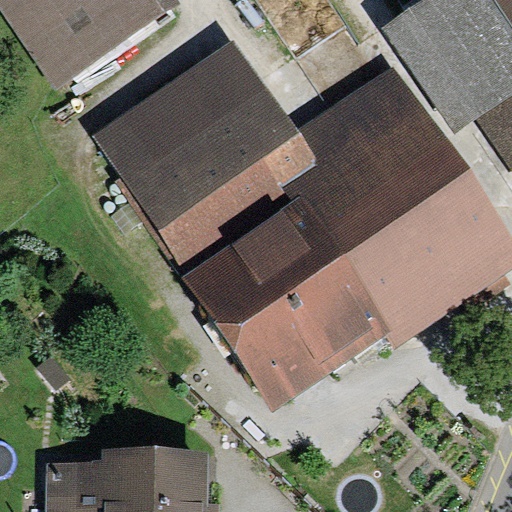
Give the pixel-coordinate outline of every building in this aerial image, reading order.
[(170,0),(0,0),(0,15),(54,97),(180,15),(170,0)] [(511,35),(488,0),(427,0),(383,29),(455,137),(475,123),(511,178),(511,35)] [(511,0),(499,0),(511,19),(511,0)] [(233,42),(90,138),(186,276),(180,281),(273,412),(375,339),(385,355),(511,270),(511,251),(394,66),(292,131),(233,42)] [(103,469),(46,469),(47,511),(209,511),(209,462),(103,462),(103,469)]
